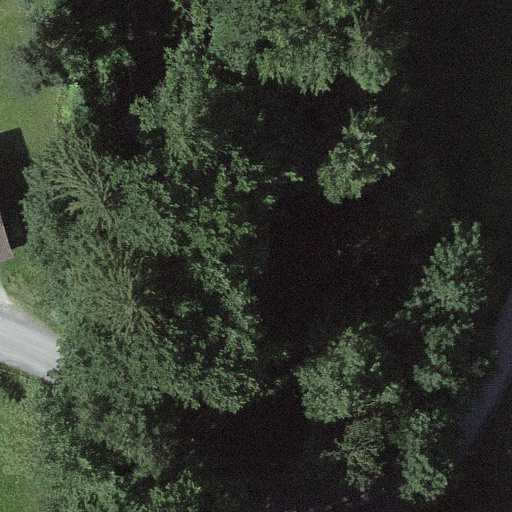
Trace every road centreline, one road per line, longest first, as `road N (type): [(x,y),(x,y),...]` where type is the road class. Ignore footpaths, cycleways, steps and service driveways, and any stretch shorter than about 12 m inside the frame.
road 1 (unclassified): [(0,334),(135,386),(340,511)]
road 2 (unclassified): [(447,511),(511,354)]
